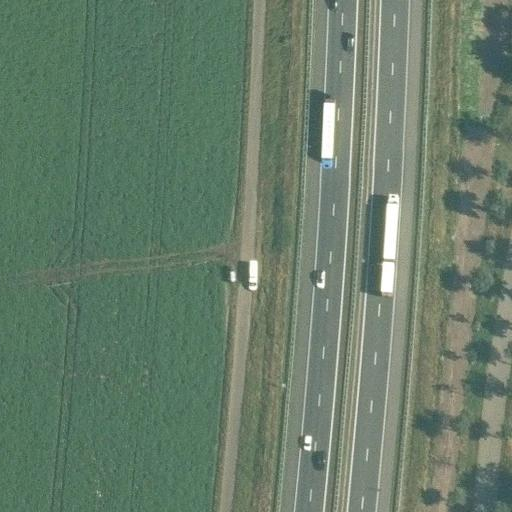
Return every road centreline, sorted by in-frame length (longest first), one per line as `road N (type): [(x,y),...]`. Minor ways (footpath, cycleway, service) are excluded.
road 1 (unclassified): [(226,511),(261,0)]
road 2 (motorway): [(342,0),(307,511)]
road 3 (motorway): [(358,511),(392,0)]
road 4 (unclassified): [(485,511),(511,287)]
